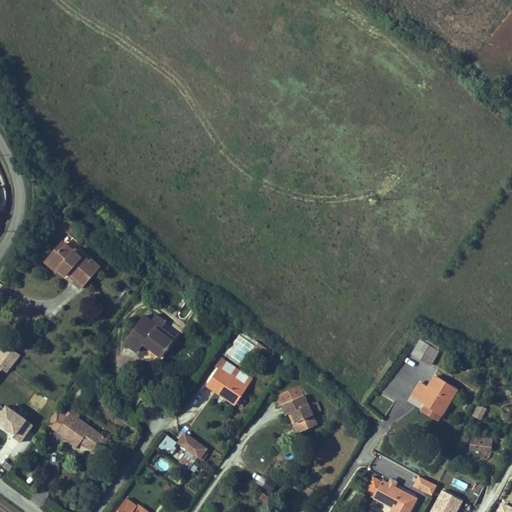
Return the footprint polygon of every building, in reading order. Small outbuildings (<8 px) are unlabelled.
[(51,257),(57,248),(51,244),(45,253),(51,257)] [(78,291),(94,267),(84,261),(83,263),(66,252),(65,254),(57,248),(51,257),(45,253),(38,263),(49,271),(59,278),(60,276),(67,281),(66,283),(78,291)] [(49,271),(38,263),(35,267),(47,275),(49,271)] [(203,315),(195,309),(188,318),(196,324),(203,315)] [(159,330),(140,316),(121,341),(136,352),(143,343),(161,357),(171,344),(156,333),(159,330)] [(163,325),(159,330),(156,333),(171,344),(177,335),(163,325)] [(254,353),(270,361),(274,355),(238,334),(224,356),(245,369),(254,353)] [(427,363),(437,349),(418,335),(408,349),(427,363)] [(0,372),(2,370),(7,374),(21,357),(5,344),(0,350),(0,372)] [(216,397),(228,378),(213,366),(200,384),(216,397)] [(447,398),(452,389),(430,375),(423,386),(415,381),(406,395),(415,401),(418,395),(434,405),(441,394),(447,398)] [(242,388),(228,378),(216,397),(228,406),(242,388)] [(299,430),(313,423),(298,394),(275,406),(281,417),(285,414),(290,412),(299,430)] [(437,414),(447,398),(441,394),(434,405),(418,395),(415,401),(437,414)] [(0,429),(21,444),(33,427),(6,408),(2,413),(0,411),(0,429)] [(53,435),(73,449),(76,445),(87,453),(98,438),(75,421),(79,416),(69,408),(61,419),(63,420),(53,435)] [(294,433),(299,430),(290,412),(285,414),(294,433)] [(491,455),(494,439),(472,435),(468,451),(491,455)] [(171,454),(177,441),(165,436),(159,448),(171,454)] [(183,436),(177,444),(182,448),(195,458),(201,450),(183,436)] [(104,442),(98,438),(87,453),(93,457),(104,442)] [(183,474),(193,462),(183,454),(173,466),(183,474)] [(271,493),(276,486),(262,476),(257,484),(271,493)] [(426,494),(431,485),(414,476),(409,484),(426,494)] [(398,511),(408,496),(376,478),(367,496),(385,506),(381,511),(398,511)] [(267,503),(269,500),(257,490),(255,494),(267,503)] [(449,511),(456,500),(437,490),(425,511),(449,511)] [(381,511),(385,506),(367,496),(361,506),(370,511),(381,511)] [(510,511),(511,509),(511,508),(493,498),(486,511),(510,511)] [(139,511),(132,507),(130,510),(118,502),(110,511),(139,511)]
